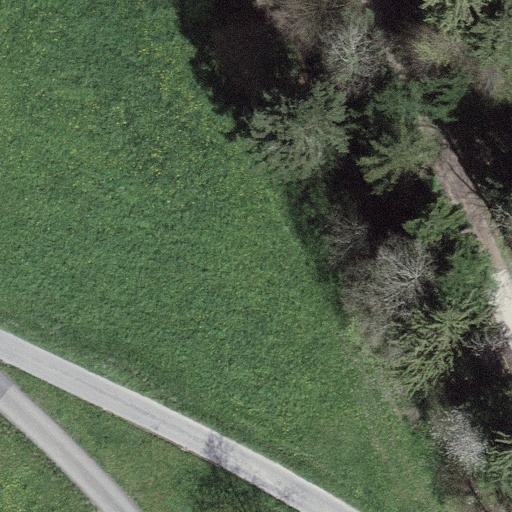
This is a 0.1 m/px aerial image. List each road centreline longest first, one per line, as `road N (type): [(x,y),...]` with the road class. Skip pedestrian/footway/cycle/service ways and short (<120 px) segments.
road 1 (unclassified): [(0,344),(333,511)]
road 2 (track): [(374,0),(511,310)]
road 3 (track): [(123,511),(0,390)]
